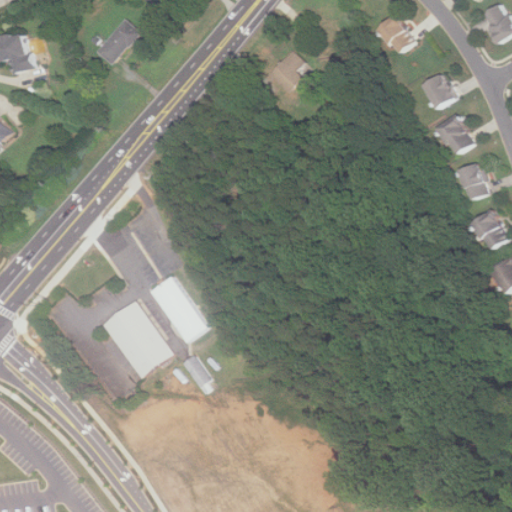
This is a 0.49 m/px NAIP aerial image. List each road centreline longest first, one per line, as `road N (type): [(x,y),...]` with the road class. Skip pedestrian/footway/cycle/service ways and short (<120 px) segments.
road 1 (secondary): [(0,299),(249,0)]
road 2 (residential): [(141,511),(57,404),(0,348)]
road 3 (residential): [(432,0),(487,81),(511,141)]
